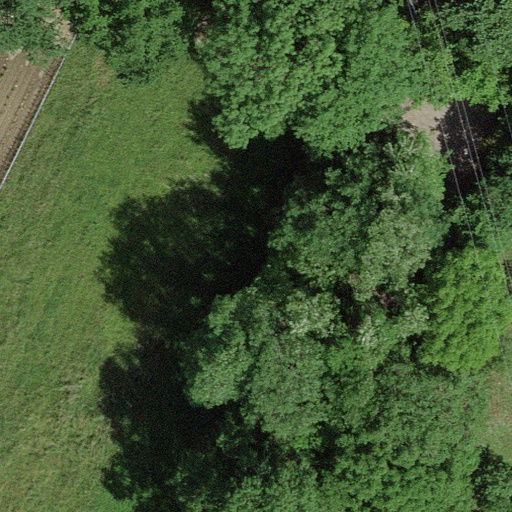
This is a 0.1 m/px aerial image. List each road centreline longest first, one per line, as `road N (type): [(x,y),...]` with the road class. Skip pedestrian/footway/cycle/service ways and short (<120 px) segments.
road 1 (track): [(346,511),(364,382),(394,296),(468,133),(511,64)]
road 2 (track): [(468,133),(146,0)]
road 3 (track): [(502,81),(337,0)]
